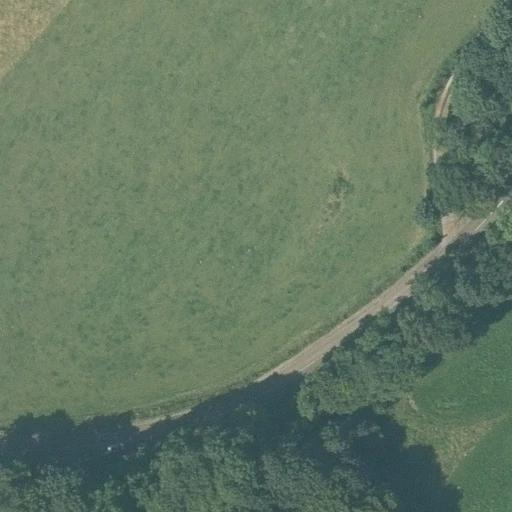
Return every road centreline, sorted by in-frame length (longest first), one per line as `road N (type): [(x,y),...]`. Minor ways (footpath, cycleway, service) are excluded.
road 1 (tertiary): [(0,441),(132,456),(261,423),(422,301),(511,204)]
road 2 (track): [(506,0),(444,111),(441,168),(468,255),(511,241)]
